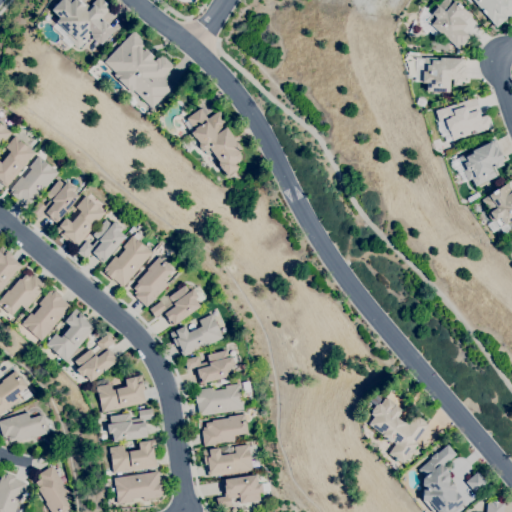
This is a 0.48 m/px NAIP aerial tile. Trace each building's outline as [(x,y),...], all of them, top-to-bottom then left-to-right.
[(77,49),(72,44),(73,43),(65,35),(67,33),(55,22),(59,18),(51,10),(60,0),(79,0),(84,5),(85,3),(88,7),(94,0),(102,0),(111,8),(101,18),(114,31),(101,44),(91,35),(77,49)] [(459,50),(430,25),(430,24),(426,20),(431,14),(431,13),(437,6),(442,0),(454,0),(470,14),(463,22),(466,24),(461,30),(467,35),(466,36),(469,38),(459,50)] [(496,27),(472,0),(511,0),(511,4),(503,12),(502,10),(500,11),(506,18),(496,27)] [(151,108),(133,90),(131,93),(126,88),(126,87),(118,79),(118,80),(113,75),(115,73),(103,62),(133,31),(139,37),(138,38),(145,44),(140,48),(143,50),(145,48),(153,56),(151,59),(153,62),(157,58),(158,59),(161,56),(162,57),(163,56),(171,64),(171,65),(172,67),(163,77),(172,86),(151,108)] [(449,92),(426,91),(426,83),(422,83),(422,71),(424,71),(424,57),(439,57),(439,58),(461,58),(461,65),(462,65),(462,69),(463,69),(463,79),(461,79),(461,85),(453,85),(453,79),(449,79),(449,92)] [(446,142),(444,136),(441,137),(440,132),(439,132),(437,127),(438,127),(437,122),(438,122),(434,110),(475,97),(481,116),(488,114),(493,127),(453,140),(446,142)] [(226,175),(223,170),(222,171),(218,165),(219,165),(218,163),(219,162),(211,152),(207,155),(204,151),(201,150),(198,146),(199,143),(195,138),(194,139),(190,133),(194,130),(186,118),(200,108),(207,119),(219,110),(228,123),(224,126),(225,128),(226,127),(234,138),(233,138),(236,142),(237,142),(241,148),(238,151),(239,152),(240,153),(240,154),(240,155),(240,157),(240,158),(240,159),(240,160),(239,161),(238,162),(235,164),(238,167),(226,175)] [(0,145),(0,123),(11,133),(0,145)] [(5,187),(0,182),(0,163),(10,152),(5,147),(14,136),(34,153),(5,187)] [(475,186),(471,179),(467,181),(462,171),(463,170),(460,164),(461,164),(458,157),(494,140),(503,158),(501,159),(503,165),(493,170),(496,176),(475,186)] [(29,207),(19,199),(18,200),(9,192),(10,190),(9,190),(21,176),(23,178),(31,169),(28,167),(38,156),(58,172),(29,207)] [(56,223),(43,212),(37,218),(29,211),(38,201),(44,206),(50,199),(45,195),(58,180),(64,185),(66,181),(73,188),(71,191),(78,196),(56,223)] [(504,235),(499,227),(492,232),(486,224),(492,221),(489,219),(488,216),(487,213),(489,212),(480,200),(488,195),(491,192),(496,189),(496,190),(506,183),(511,191),(511,190),(511,218),(506,223),(511,231),(504,235)] [(76,247),(67,239),(66,240),(60,236),(54,231),(65,218),(71,223),(80,211),(75,207),(85,196),(105,212),(76,247)] [(102,263),(90,252),(84,259),(76,252),(85,241),(91,246),(96,239),(92,235),(105,219),(111,225),(114,222),(120,227),(118,230),(125,236),(102,263)] [(122,287),(112,278),(111,279),(102,271),(115,256),(117,258),(125,249),(122,247),(132,236),(151,252),(122,287)] [(0,247),(1,246),(12,256),(11,257),(21,265),(0,290),(0,247)] [(146,307),(134,296),(135,295),(133,293),(135,291),(133,288),(137,283),(136,282),(147,270),(146,269),(158,257),(172,270),(163,280),(168,284),(146,307)] [(11,316),(0,306),(0,298),(7,290),(8,291),(19,279),(20,280),(25,274),(28,277),(30,275),(32,276),(33,275),(46,285),(25,310),(20,305),(11,316)] [(172,326),(162,313),(155,317),(149,309),(160,301),(160,300),(166,295),(168,297),(184,285),(189,291),(192,289),(198,297),(194,299),(199,306),(172,326)] [(40,341),(21,324),(30,313),(33,315),(40,306),(38,304),(49,291),(50,292),(52,289),(61,297),(60,298),(70,306),(40,341)] [(65,362),(45,345),(55,333),(60,338),(69,326),(64,321),(75,309),(86,318),(85,319),(95,327),(65,362)] [(182,357),(177,346),(175,346),(169,333),(184,326),(187,333),(201,326),(198,320),(212,314),(223,337),(182,357)] [(90,382),(84,375),(81,377),(75,369),(78,367),(74,361),(90,349),(94,354),(100,348),(96,342),(107,333),(114,342),(107,347),(117,361),(90,382)] [(199,384),(195,367),(186,369),(184,359),(198,356),(200,363),(208,361),(206,355),(226,350),(228,357),(232,356),(234,365),(230,366),(232,375),(199,384)] [(0,413),(0,383),(2,382),(1,381),(15,370),(27,386),(16,394),(20,400),(0,413)] [(101,412),(95,387),(110,383),(112,390),(126,387),(124,379),(140,375),(144,390),(142,390),(145,402),(101,412)] [(199,416),(196,402),(194,391),(196,391),(196,390),(211,387),(212,391),(225,389),(225,386),(239,383),(243,409),(199,416)] [(402,464),(387,453),(394,444),(391,442),(390,443),(381,436),(382,435),(367,424),(373,416),(370,414),(372,412),(370,411),(375,404),(376,405),(378,403),(380,404),(384,398),(386,400),(387,398),(397,405),(396,406),(402,410),(397,417),(403,422),(403,421),(408,424),(414,415),(417,418),(418,416),(425,422),(425,423),(428,425),(415,442),(417,444),(412,451),(413,452),(409,458),(408,457),(402,464)] [(112,442),(111,433),(107,434),(106,424),(110,424),(109,416),(129,413),(130,419),(139,418),(138,410),(152,408),(153,419),(144,420),(147,437),(112,442)] [(9,442),(7,438),(4,439),(4,437),(2,437),(0,431),(0,421),(27,412),(29,418),(43,414),(48,433),(32,438),(32,437),(16,442),(15,440),(9,442)] [(203,446),(201,430),(203,430),(202,427),(205,427),(205,423),(212,422),(211,420),(227,418),(227,416),(244,414),(247,433),(233,435),(234,442),(203,446)] [(112,473),(108,447),(123,445),(124,452),(139,450),(138,442),(154,439),(156,455),(155,455),(156,466),(112,473)] [(208,476),(206,465),(204,465),(202,450),(219,447),(220,455),(234,453),(233,446),(248,444),(252,470),(208,476)] [(432,511),(422,500),(422,489),(426,490),(421,485),(422,478),(418,469),(430,458),(430,457),(436,452),(437,453),(447,444),(456,454),(443,466),(448,472),(446,474),(449,477),(449,480),(454,487),(455,488),(453,490),(455,492),(456,491),(464,500),(462,502),(463,503),(453,511),(432,511)] [(62,511),(50,511),(45,503),(46,502),(37,489),(39,488),(35,482),(38,480),(37,477),(39,476),(38,474),(51,466),(68,492),(63,496),(70,507),(62,511)] [(116,504),(115,496),(108,497),(107,489),(114,488),(113,478),(157,471),(159,484),(161,484),(163,497),(143,500),(142,497),(131,498),(131,502),(116,504)] [(475,493),(465,482),(477,471),(487,483),(475,493)] [(0,511),(0,479),(2,475),(3,475),(4,472),(15,477),(14,478),(26,483),(13,511),(0,511)] [(217,508),(216,498),(224,497),(222,480),(256,475),(257,483),(261,483),(262,492),(259,493),(260,500),(240,503),(239,497),(230,498),(231,506),(217,508)] [(486,511),(487,501),(504,503),(503,511),(486,511)]
